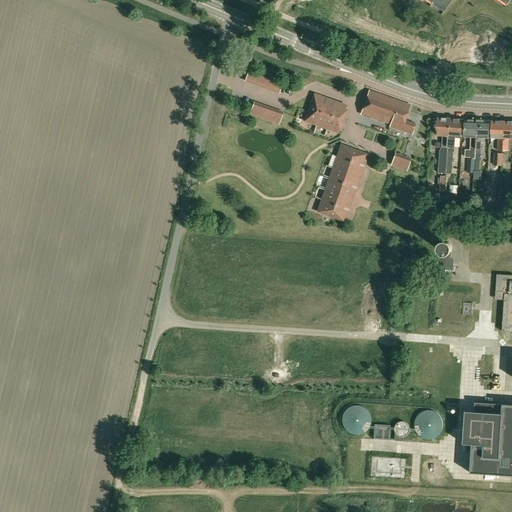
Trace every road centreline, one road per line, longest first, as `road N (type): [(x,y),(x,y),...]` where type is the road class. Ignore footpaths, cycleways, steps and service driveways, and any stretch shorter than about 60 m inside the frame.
road 1 (track): [(157,318),(224,36)]
road 2 (track): [(112,511),(157,318)]
road 3 (secondary): [(373,75),(229,16)]
road 4 (secondary): [(373,75),(422,93),(511,102)]
